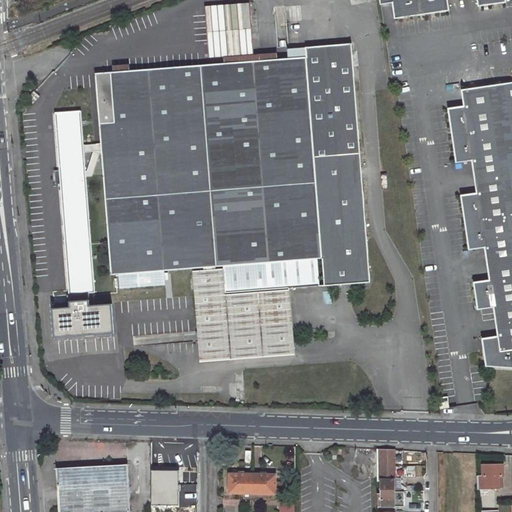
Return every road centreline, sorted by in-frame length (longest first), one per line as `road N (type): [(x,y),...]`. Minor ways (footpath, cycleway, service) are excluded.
road 1 (residential): [(18,419),(431,433)]
road 2 (tertiary): [(18,419),(24,372),(0,100)]
road 3 (tertiary): [(0,298),(18,419)]
